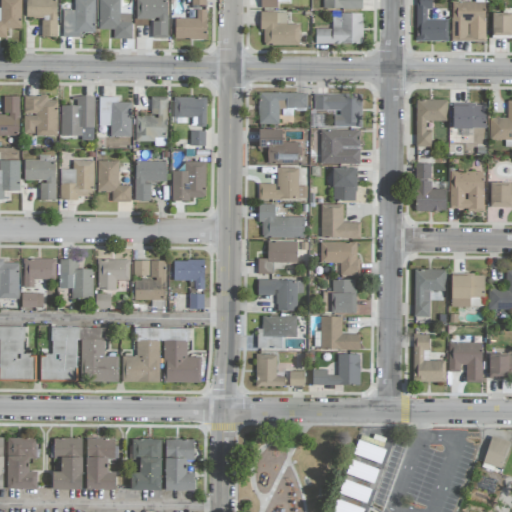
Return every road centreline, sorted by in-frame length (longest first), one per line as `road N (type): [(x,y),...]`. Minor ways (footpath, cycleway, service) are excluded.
road 1 (residential): [(511,412),(0,410)]
road 2 (residential): [(224,511),(234,70)]
road 3 (residential): [(390,411),(395,0)]
road 4 (residential): [(511,72),(234,70)]
road 5 (residential): [(234,70),(0,69)]
road 6 (residential): [(232,233),(0,230)]
